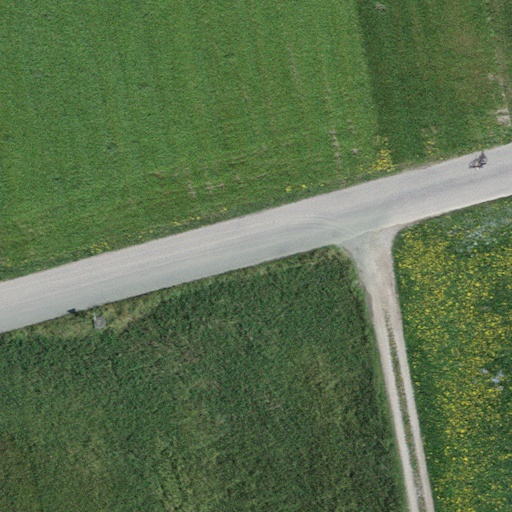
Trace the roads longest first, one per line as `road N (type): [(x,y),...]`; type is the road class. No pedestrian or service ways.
road 1 (unclassified): [(0,306),(511,167)]
road 2 (track): [(423,511),(370,205)]
